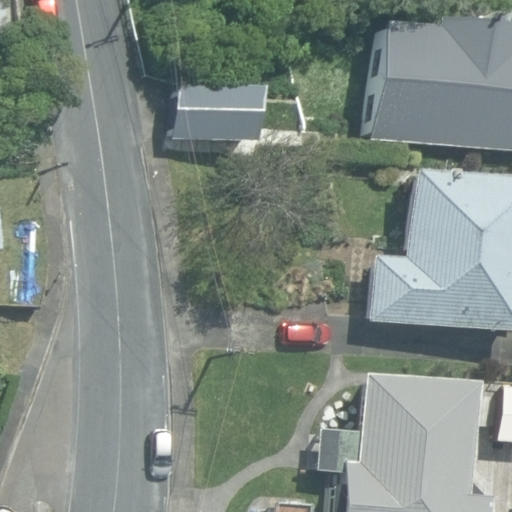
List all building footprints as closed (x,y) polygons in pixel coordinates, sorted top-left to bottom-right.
[(358,141),(511,154),(511,18),(485,17),(483,31),(419,25),(419,32),(368,27),(358,141)] [(160,142),(242,146),(245,92),(163,88),(160,142)] [(359,324),(506,335),(508,307),(511,306),(511,252),(511,253),(511,248),(511,185),(401,178),(395,262),(363,260),(359,324)] [(478,511),(480,500),(456,498),(466,386),(355,376),(350,433),(326,431),(322,474),(331,475),(330,490),(325,490),(323,511),(478,511)] [(511,382),(492,382),(490,446),(511,446),(511,382)]
